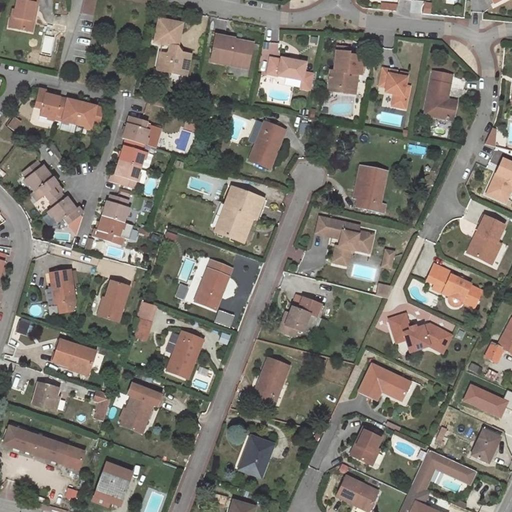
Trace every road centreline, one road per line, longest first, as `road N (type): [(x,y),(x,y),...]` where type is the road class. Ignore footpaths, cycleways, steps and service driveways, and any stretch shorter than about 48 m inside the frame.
road 1 (residential): [(178,511),(309,170)]
road 2 (residential): [(27,77),(124,103),(98,182)]
road 3 (residential): [(337,0),(288,17),(190,0)]
road 4 (residential): [(0,196),(24,242),(0,336)]
